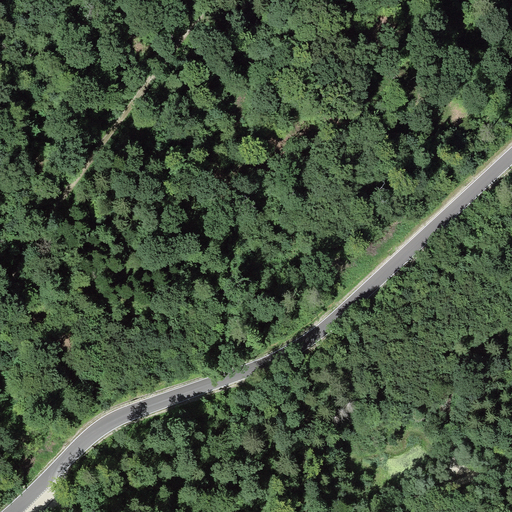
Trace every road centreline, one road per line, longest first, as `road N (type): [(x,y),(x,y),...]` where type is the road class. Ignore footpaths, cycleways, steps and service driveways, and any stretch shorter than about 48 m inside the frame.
road 1 (tertiary): [(511,155),(322,329),(268,361),(102,425),(14,511)]
road 2 (track): [(211,0),(81,165),(0,298)]
road 3 (track): [(511,330),(464,357),(450,377),(445,404),(456,481)]
